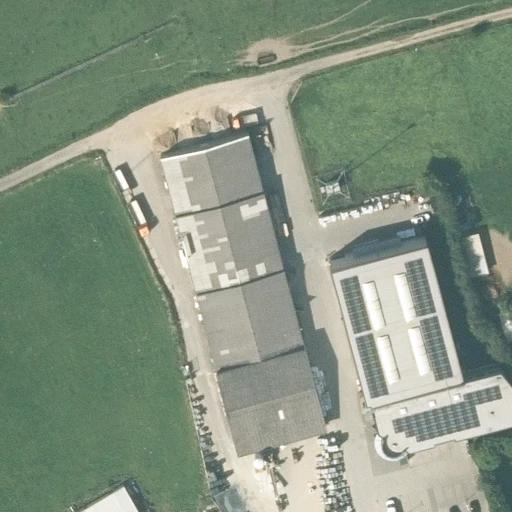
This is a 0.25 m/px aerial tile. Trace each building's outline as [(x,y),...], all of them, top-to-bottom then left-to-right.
[(324,426),(246,136),(164,158),(242,448),(324,426)] [(472,275),(489,271),(479,229),(462,234),(472,275)] [(468,427),(511,416),(511,382),(499,367),(465,376),(426,238),(332,263),(375,429),(374,439),(378,447),(385,453),(395,454),(403,451),(406,443),(468,427)] [(511,337),(511,306),(499,311),(507,339),(511,337)] [(136,511),(123,486),(76,511),(136,511)]
